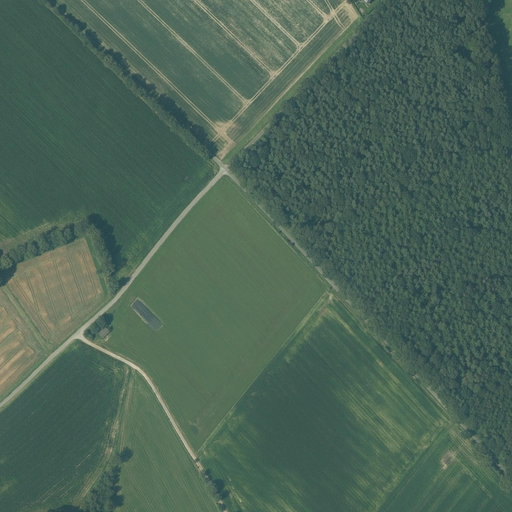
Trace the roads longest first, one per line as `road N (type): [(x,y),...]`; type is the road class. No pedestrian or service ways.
road 1 (unclassified): [(511,477),(229,169)]
road 2 (unclassified): [(229,169),(104,307),(0,405)]
road 3 (unclassified): [(229,169),(50,0)]
road 4 (unclassified): [(389,0),(229,169)]
